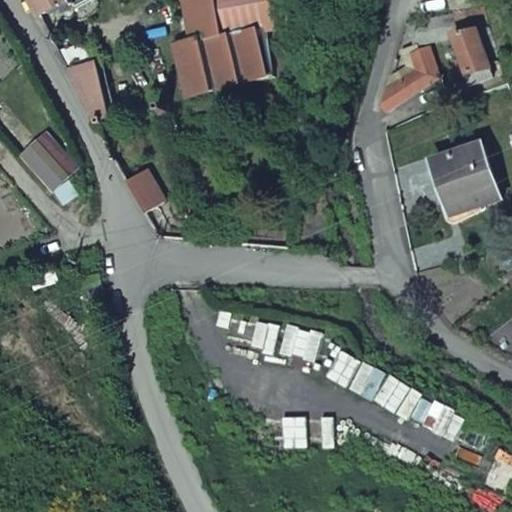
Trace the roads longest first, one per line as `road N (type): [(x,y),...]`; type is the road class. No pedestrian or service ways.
road 1 (residential): [(8,0),(104,164),(125,259)]
road 2 (residential): [(396,0),(368,129),(397,275)]
road 3 (residential): [(125,259),(397,275)]
road 4 (unclassified): [(201,511),(158,421),(125,259)]
road 5 (residential): [(0,153),(76,242),(125,259)]
road 6 (residential): [(397,275),(437,338),(511,374)]
